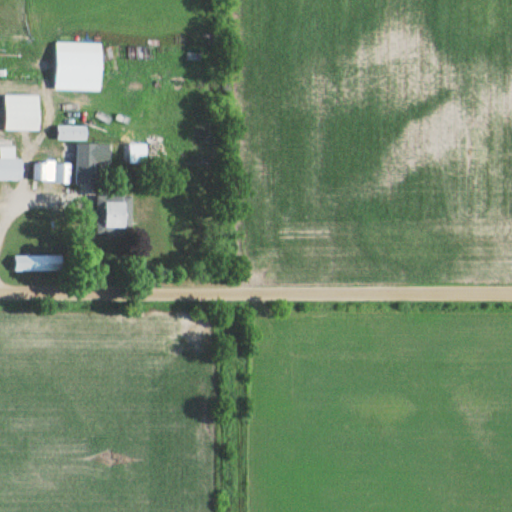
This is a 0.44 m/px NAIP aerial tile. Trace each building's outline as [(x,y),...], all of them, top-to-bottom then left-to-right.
[(97,46),(52,44),(50,91),(95,92),(97,46)] [(34,98),(0,97),(0,134),(33,135),(34,98)] [(53,128),(53,141),(82,141),(82,128),(53,128)] [(105,145),(105,165),(93,164),(93,187),(71,186),(72,144),(105,145)] [(125,146),(125,165),(142,165),(142,146),(125,146)] [(0,184),(0,148),(10,148),(10,163),(16,163),(15,184),(0,184)] [(51,162),(51,182),(29,182),(29,164),(40,165),(40,162),(51,162)] [(67,165),(52,164),(51,184),(67,185),(67,165)] [(163,167),(164,177),(155,177),(155,168),(163,167)] [(127,199),(127,238),(92,237),(92,198),(127,199)] [(57,257),(57,273),(10,273),(10,257),(57,257)]
